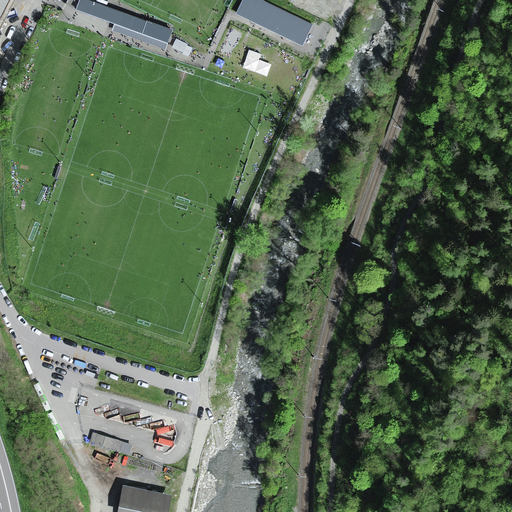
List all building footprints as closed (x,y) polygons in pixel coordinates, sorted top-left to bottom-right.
[(0,0),(0,21),(10,0),(0,0)] [(171,30),(87,0),(80,0),(77,9),(167,41),(171,30)] [(304,45),(314,25),(261,0),(243,0),(237,12),(304,45)] [(272,61),(260,57),(262,51),(250,47),(244,65),(268,73),(272,61)] [(122,441),(94,433),(92,442),(119,450),(122,441)] [(124,486),(118,511),(167,511),(171,496),(124,486)]
